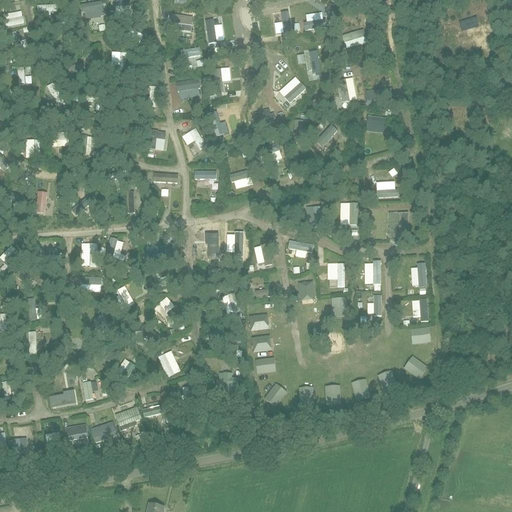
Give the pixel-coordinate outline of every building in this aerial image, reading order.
[(89,12),(96,39),(109,36),(102,8),(89,12)] [(197,98),(195,89),(183,92),(185,101),(197,98)] [(329,153),(335,145),(338,147),(345,137),(336,130),(322,147),(329,153)] [(201,136),(188,143),(194,152),(201,148),(208,159),(213,156),(201,136)] [(68,140),(58,139),(58,148),(68,148),(68,140)] [(161,156),(169,157),(171,146),(162,145),(161,156)] [(274,159),(276,169),(288,167),(287,158),(274,159)] [(241,183),(243,192),(253,190),(251,180),(241,183)] [(224,181),(203,181),(203,189),(224,189),(224,181)] [(181,191),(182,183),(160,182),(160,190),(181,191)] [(52,219),(53,196),(42,196),(41,218),(52,219)] [(346,209),(346,230),(355,230),(355,209),(346,209)] [(125,262),(130,249),(119,244),(114,257),(125,262)] [(295,261),(308,263),(309,251),(297,249),(295,261)] [(87,250),(87,272),(95,272),(96,250),(87,250)] [(343,269),(342,255),(331,255),(332,269),(343,269)] [(415,270),(416,290),(429,290),(428,269),(415,270)] [(173,303),(165,308),(170,317),(179,312),(173,303)] [(261,344),(262,356),(283,354),(282,343),(261,344)] [(279,363),(260,366),(262,378),(280,375),(279,363)] [(96,386),(89,387),(91,405),(98,405),(96,386)] [(280,407),(291,395),(285,389),(274,402),(280,407)]
